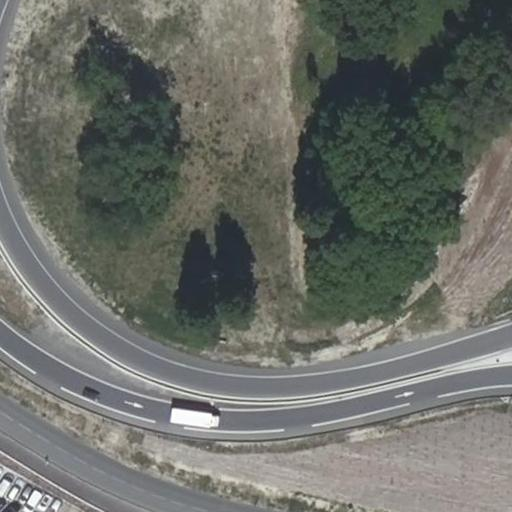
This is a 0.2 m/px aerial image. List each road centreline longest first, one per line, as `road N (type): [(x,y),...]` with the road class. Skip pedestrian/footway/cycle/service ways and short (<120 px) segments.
road 1 (motorway): [(511,336),(346,381),(282,390),(216,386),(153,368),(97,338),(21,260),(0,217)]
road 2 (motorway): [(0,334),(79,386),(176,418),(301,417),(511,378)]
road 3 (residential): [(0,410),(82,463),(209,511)]
